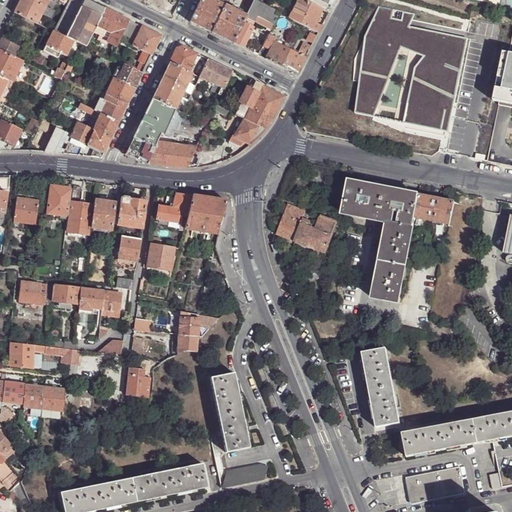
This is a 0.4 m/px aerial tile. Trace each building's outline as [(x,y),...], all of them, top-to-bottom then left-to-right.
[(19,0),(16,7),(13,13),(36,24),(41,14),(50,18),(53,11),(45,7),(31,0),(19,0)] [(53,32),(72,41),(78,44),(86,47),(87,45),(93,32),(104,9),(86,0),(85,0),(68,0),(66,4),(62,13),(58,22),(53,32)] [(171,13),(177,0),(168,0),(163,10),(171,13)] [(198,26),(212,33),(225,6),(212,0),(200,0),(189,22),(198,26)] [(315,18),(319,8),(302,0),(298,0),(289,18),(309,28),(315,18)] [(271,30),(279,14),(264,6),(259,4),(254,1),(251,8),(246,17),(246,18),(271,30)] [(246,18),(246,17),(225,6),(212,33),(224,39),(233,44),(243,23),(246,18)] [(414,13),(379,6),(365,40),(356,113),(373,116),(402,47),(425,56),(414,68),(404,123),(446,132),(467,39),(409,29),(414,13)] [(122,34),(128,20),(113,13),(104,9),(93,32),(95,33),(108,39),(106,43),(115,47),(122,34)] [(58,22),(62,13),(58,11),(54,19),(58,22)] [(136,25),(128,20),(122,34),(129,38),(136,25)] [(254,28),(243,23),(233,44),(244,49),(254,28)] [(159,36),(142,27),(132,46),(142,51),(150,55),(159,36)] [(72,41),(53,32),(43,52),(56,58),(57,58),(60,55),(65,57),(72,41)] [(93,32),(87,45),(89,46),(95,33),(93,32)] [(263,46),(266,47),(261,57),(277,65),(297,75),(304,60),(305,57),(297,53),(270,40),(271,37),(268,36),(263,46)] [(0,40),(0,51),(8,56),(14,45),(1,38),(0,40)] [(172,58),(169,64),(188,72),(197,54),(181,47),(176,49),(172,58)] [(305,57),(309,51),(303,48),(300,52),(298,51),(297,53),(305,57)] [(13,82),(23,62),(8,56),(0,51),(0,76),(8,80),(13,82)] [(137,61),(141,63),(137,72),(141,74),(150,55),(142,51),(137,61)] [(495,88),(494,102),(511,105),(511,55),(508,54),(501,89),(495,88)] [(66,68),(69,62),(64,60),(59,70),(57,69),(55,73),(53,77),(54,77),(60,80),(66,68)] [(221,96),(232,71),(220,66),(208,60),(199,77),(213,84),(220,87),(217,94),(221,96)] [(152,99),(175,109),(192,74),(188,72),(169,64),(161,81),(152,99)] [(137,82),(141,74),(137,72),(123,65),(119,74),(114,72),(111,78),(113,78),(134,88),(137,82)] [(0,96),(8,80),(0,76),(0,96)] [(130,96),(134,88),(113,78),(105,94),(118,100),(126,104),(130,96)] [(266,88),(254,82),(250,90),(246,88),(239,103),(241,104),(272,119),(277,109),(284,97),(266,88)] [(217,94),(220,87),(213,84),(211,91),(217,94)] [(122,113),(126,104),(118,100),(115,106),(99,99),(93,111),(100,114),(117,123),(122,113)] [(132,139),(153,148),(156,142),(160,135),(164,136),(175,109),(152,99),(142,120),(132,139)] [(98,118),(100,114),(93,111),(79,104),(73,117),(78,120),(82,112),(98,118)] [(269,124),(272,119),(241,104),(235,115),(242,119),(265,129),(269,124)] [(227,118),(230,113),(216,105),(213,111),(227,118)] [(318,128),(355,138),(359,121),(348,118),(350,111),(338,108),(336,114),(322,111),(318,128)] [(179,136),(198,141),(207,124),(175,109),(164,136),(179,136)] [(113,132),(117,123),(100,114),(98,118),(92,130),(110,139),(113,132)] [(32,136),(38,122),(32,119),(25,132),(32,136)] [(258,137),(265,129),(242,119),(234,137),(250,145),(258,137)] [(0,151),(6,152),(11,152),(21,131),(1,121),(0,122),(0,151)] [(89,146),(93,148),(90,157),(100,159),(110,139),(92,130),(77,123),(74,128),(71,133),(69,137),(75,140),(85,144),(89,146)] [(71,133),(74,128),(69,125),(68,125),(65,131),(71,133)] [(43,152),(61,154),(69,137),(71,133),(65,131),(55,126),(45,149),(43,152)] [(164,136),(174,141),(173,145),(177,146),(179,136),(164,136)] [(139,162),(146,165),(153,148),(132,139),(125,155),(139,162)] [(83,149),(85,144),(75,140),(72,144),(83,149)] [(169,167),(185,169),(195,148),(177,146),(173,145),(156,142),(153,148),(146,165),(169,167)] [(397,304),(413,218),(418,196),(372,187),(349,182),(345,202),(342,213),(342,214),(386,224),(372,299),(397,304)] [(75,185),(73,198),(81,199),(82,186),(79,186),(75,185)] [(68,216),(71,188),(61,187),(51,186),(47,214),(68,216)] [(18,193),(17,198),(27,200),(38,201),(38,196),(18,193)] [(166,227),(167,223),(180,225),(181,225),(183,218),(188,218),(193,197),(187,196),(176,194),(172,209),(160,207),(157,221),(158,222),(157,226),(166,227)] [(413,218),(449,225),(454,202),(429,198),(418,196),(413,218)] [(129,206),(120,205),(117,226),(142,229),(146,199),(139,198),(132,197),(131,201),(129,201),(129,206)] [(209,200),(193,197),(188,218),(186,226),(185,230),(217,235),(226,202),(209,200)] [(27,200),(17,198),(16,198),(13,222),(36,225),(39,201),(38,201),(27,200)] [(328,210),(342,213),(345,202),(330,199),(328,210)] [(106,202),(95,201),(91,229),(111,232),(115,204),(106,202)] [(449,225),(448,227),(471,232),(477,207),(468,205),(454,202),(449,225)] [(68,232),(87,236),(88,235),(92,205),(86,205),(71,203),(67,232),(68,232)] [(287,204),(275,235),(324,254),(336,222),(323,218),(319,216),(314,228),(307,226),(309,221),(302,218),(305,210),(287,204)] [(319,216),(323,218),(326,207),(320,205),(317,215),(319,216)] [(511,218),(503,254),(511,255),(511,218)] [(140,240),(115,237),(115,241),(120,241),(119,251),(114,250),(112,259),(137,262),(140,240)] [(147,268),(157,270),(156,277),(168,280),(174,249),(159,246),(151,245),(147,268)] [(53,287),(53,281),(46,280),(45,285),(43,305),(51,306),(51,302),(53,287)] [(115,289),(129,291),(131,282),(117,280),(115,289)] [(19,302),(43,305),(45,285),(21,283),(19,302)] [(76,307),(79,307),(80,290),(53,287),(51,302),(57,303),(70,304),(71,304),(72,301),(76,302),(76,305),(76,307)] [(89,313),(90,308),(101,310),(103,293),(80,290),(79,307),(78,312),(89,313)] [(117,318),(118,312),(120,296),(103,293),(101,310),(101,316),(117,318)] [(198,319),(188,318),(188,314),(180,312),(180,317),(179,324),(178,336),(197,338),(198,319)] [(217,320),(204,317),(204,330),(208,330),(217,320)] [(134,332),(149,333),(150,322),(135,320),(134,332)] [(99,331),(98,341),(108,333),(99,331)] [(177,356),(186,352),(188,348),(196,348),(197,338),(178,336),(178,343),(177,356)] [(143,340),(133,339),(130,362),(136,362),(140,361),(143,340)] [(122,343),(111,342),(108,343),(96,353),(120,356),(122,343)] [(168,360),(177,356),(178,343),(170,342),(168,360)] [(76,347),(76,343),(75,343),(64,343),(64,350),(64,351),(68,351),(76,351),(76,347)] [(32,368),(34,346),(12,344),(10,366),(32,369),(32,368)] [(399,425),(385,350),(361,354),(363,367),(373,418),(375,430),(399,425)] [(66,364),(78,366),(80,354),(76,354),(76,352),(68,351),(66,364)] [(125,396),(147,399),(149,379),(143,378),(144,371),(129,369),(125,396)] [(236,388),(233,374),(209,379),(225,454),(249,449),(245,431),(236,388)] [(26,385),(4,382),(2,404),(23,406),(26,385)] [(41,412),(45,387),(26,385),(23,406),(23,410),(41,412)] [(64,390),(45,387),(41,412),(59,414),(63,415),(64,390)] [(7,410),(0,415),(0,422),(11,415),(7,410)] [(58,421),(59,414),(41,412),(41,419),(58,421)] [(511,438),(511,413),(401,435),(406,459),(511,438)] [(0,456),(4,461),(13,453),(0,437),(0,456)] [(0,466),(6,474),(5,476),(8,481),(10,479),(17,486),(19,483),(21,482),(4,461),(0,456),(0,466)] [(37,467),(43,463),(39,459),(34,463),(37,467)] [(95,511),(206,489),(201,465),(59,495),(62,511),(95,511)] [(263,481),(267,468),(260,466),(226,473),(222,490),(263,481)] [(464,493),(459,469),(405,480),(407,492),(410,505),(464,493)] [(501,489),(499,475),(490,477),(493,491),(501,489)] [(28,503),(23,492),(19,496),(18,497),(23,505),(28,503)]
